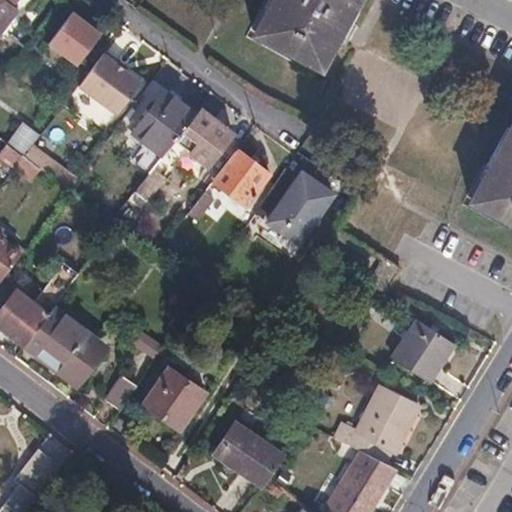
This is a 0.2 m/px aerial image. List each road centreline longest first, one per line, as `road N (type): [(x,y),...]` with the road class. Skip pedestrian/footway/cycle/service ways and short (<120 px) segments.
road 1 (residential): [(0,371),(186,511)]
road 2 (residential): [(109,0),(295,137)]
road 3 (residential): [(414,511),(511,349)]
